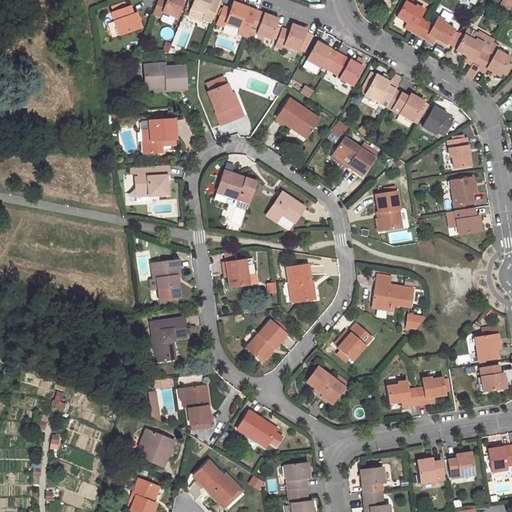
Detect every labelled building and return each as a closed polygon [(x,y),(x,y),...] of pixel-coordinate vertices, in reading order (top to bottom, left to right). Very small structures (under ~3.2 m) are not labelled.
[(157,0),(153,14),(159,17),(161,11),(175,16),(180,0),(157,0)] [(193,0),(187,17),(201,22),(202,19),(209,22),(217,0),(193,0)] [(404,0),(395,16),(406,22),(409,23),(406,29),(417,35),(425,21),(418,17),(422,11),(404,0)] [(224,22),(238,28),(247,7),(232,1),(229,8),(222,6),(215,23),(222,26),(224,22)] [(119,35),(140,28),(135,13),(132,14),(129,6),(126,7),(120,10),(118,4),(111,7),(113,12),(111,13),(119,35)] [(256,11),(249,29),(256,32),(255,33),(270,39),(277,19),(256,11)] [(432,25),(425,21),(417,35),(427,41),(430,36),(434,38),(445,44),(454,29),(436,19),(432,25)] [(289,31),(282,28),(275,47),(282,49),(283,45),(297,51),(297,48),(300,42),(307,45),(311,35),(304,32),(305,30),(291,24),(289,31)] [(469,64),(476,68),(490,43),(492,40),(476,32),(475,34),(466,29),(455,49),(464,55),(468,57),(465,62),(469,64)] [(315,41),(305,60),(301,66),(315,74),(319,66),(326,70),(336,53),(315,41)] [(304,51),(307,45),(300,42),(297,48),(304,51)] [(490,43),(476,68),(483,72),(485,69),(499,76),(509,57),(495,50),(497,46),(490,43)] [(332,73),(342,56),(336,53),(326,70),(332,73)] [(338,78),(352,86),(362,68),(342,56),(332,73),(339,77),(338,78)] [(145,84),(164,83),(165,87),(165,90),(184,89),(183,66),(163,67),(163,64),(143,65),(145,84)] [(476,68),(469,64),(463,76),(469,80),(476,68)] [(358,92),(385,106),(395,89),(387,84),(387,83),(388,82),(375,74),(374,76),(369,73),(358,92)] [(387,84),(395,89),(400,79),(392,75),(388,82),(387,83),(387,84)] [(217,87),(225,84),(222,78),(214,81),(217,87)] [(207,92),(220,124),(242,115),(237,102),(234,104),(230,94),(226,84),(225,84),(217,87),(214,81),(206,84),(209,91),(207,92)] [(301,91),(310,96),(313,91),(304,85),(301,91)] [(395,89),(385,106),(391,110),(400,92),(395,89)] [(400,92),(391,110),(411,121),(412,120),(417,111),(422,114),(427,105),(422,102),(422,101),(409,94),(408,96),(400,92)] [(276,117),(289,127),(292,122),(307,133),(317,118),(288,98),(276,117)] [(421,126),(435,134),(436,131),(443,135),(452,118),(433,107),(421,126)] [(417,123),(422,114),(417,111),(412,120),(417,123)] [(159,140),(174,139),(173,118),(162,119),(152,119),(141,120),(139,122),(139,127),(141,129),(143,153),(161,152),(160,145),(159,140)] [(336,120),(325,138),(335,144),(345,125),(336,120)] [(289,127),(304,137),(307,133),(292,122),(289,127)] [(332,153),(347,163),(361,173),(372,157),(343,137),(332,153)] [(449,148),(452,167),(469,165),(465,138),(446,141),(448,149),(449,148)] [(347,163),(332,153),(330,156),(345,167),(347,163)] [(148,195),(166,193),(165,175),(168,174),(167,164),(141,166),(142,173),(142,177),(134,177),(135,191),(147,190),(148,195)] [(246,208),(255,181),(222,170),(219,181),(224,183),(220,193),(237,199),(235,205),(246,208)] [(471,177),(449,180),(452,204),(471,201),(470,192),(473,191),(471,177)] [(220,193),(224,183),(219,181),(215,191),(220,193)] [(136,200),(148,200),(148,195),(147,190),(135,191),(136,200)] [(398,209),(395,191),(375,194),(377,212),(380,211),(383,230),(400,227),(397,209),(398,209)] [(278,202),(283,194),(280,192),(274,200),(278,202)] [(292,222),(293,223),(303,207),(283,194),(278,202),(274,200),(264,214),(275,222),(275,221),(285,228),(288,227),(292,222)] [(453,211),(472,208),(471,201),(452,204),(453,211)] [(453,211),(457,234),(480,231),(477,216),(473,216),(472,208),(453,211)] [(223,254),(224,262),(234,260),(233,252),(223,254)] [(226,270),(227,276),(228,287),(256,283),(255,273),(247,274),(245,259),(234,260),(224,262),(222,262),(223,270),(226,270)] [(177,260),(150,263),(152,279),(156,278),(157,288),(158,300),(178,297),(176,275),(179,275),(177,260)] [(286,268),(288,285),(293,284),(295,301),(314,299),(312,282),(309,282),(307,265),(286,268)] [(374,282),(390,285),(391,278),(376,276),(374,282)] [(149,289),(157,288),(156,278),(152,279),(148,279),(149,289)] [(276,290),(274,281),(267,282),(269,291),(276,290)] [(390,285),(374,282),(371,302),(390,306),(390,303),(393,304),(410,307),(412,289),(390,285)] [(390,306),(371,302),(370,307),(392,311),(393,304),(390,303),(390,306)] [(383,318),(385,311),(375,309),(374,315),(383,318)] [(424,316),(406,314),(404,326),(415,328),(424,316)] [(149,322),(154,361),(169,360),(167,341),(168,341),(171,341),(172,341),(172,339),(185,337),(182,318),(149,322)] [(274,347),(285,334),(269,320),(246,347),(259,358),(270,345),(274,347)] [(348,333),(337,347),(351,359),(370,337),(354,323),(347,332),(348,333)] [(478,334),(496,331),(495,324),(477,327),(478,334)] [(497,333),(473,337),(477,361),(496,357),(495,349),(499,349),(497,333)] [(141,340),(144,360),(154,359),(151,339),(141,340)] [(270,345),(259,358),(262,361),(274,347),(270,345)] [(478,368),(481,391),(504,388),(502,373),(499,373),(498,364),(478,368)] [(320,395),(330,403),(343,386),(316,367),(306,381),(314,388),(321,393),(320,395)] [(429,396),(432,395),(444,394),(441,377),(421,380),(422,387),(415,388),(417,404),(429,402),(429,396)] [(400,401),(404,400),(405,406),(417,404),(415,388),(407,390),(405,383),(386,386),(388,403),(400,401)] [(209,427),(205,385),(185,387),(187,408),(190,429),(209,427)] [(187,408),(185,387),(179,388),(181,400),(183,400),(184,408),(187,408)] [(155,392),(147,393),(150,416),(158,420),(155,392)] [(248,410),(236,428),(264,447),(267,441),(274,446),(280,436),(273,432),(274,431),(259,422),(261,419),(248,410)] [(147,427),(155,431),(159,423),(150,419),(147,427)] [(276,428),(261,419),(259,422),(274,431),(276,428)] [(149,444),(143,458),(161,465),(172,440),(145,429),(140,441),(149,444)] [(140,441),(134,455),(143,458),(149,444),(140,441)] [(511,465),(511,460),(510,446),(488,449),(491,472),(506,470),(506,466),(511,465)] [(451,478),(474,475),(471,452),(455,454),(456,458),(447,460),(451,478)] [(420,483),(443,480),(440,461),(432,461),(431,458),(416,460),(420,483)] [(209,487),(223,501),(237,488),(223,473),(221,475),(208,461),(193,475),(207,489),(209,487)] [(284,465),(287,488),(305,486),(305,478),(308,478),(307,463),(284,465)] [(362,492),(381,490),(380,483),(384,482),(382,467),(360,470),(362,492)] [(129,509),(135,511),(151,511),(155,503),(152,502),(158,487),(138,478),(132,494),(135,496),(129,509)] [(288,495),(306,493),(305,486),(287,488),(288,495)] [(223,501),(209,487),(207,489),(223,507),(240,491),(237,488),(223,501)] [(363,499),(382,497),(381,490),(362,492),(363,499)] [(288,495),(289,511),(312,511),(311,500),(307,501),(306,493),(288,495)] [(387,511),(387,504),(383,505),(382,497),(363,499),(364,511),(387,511)]
